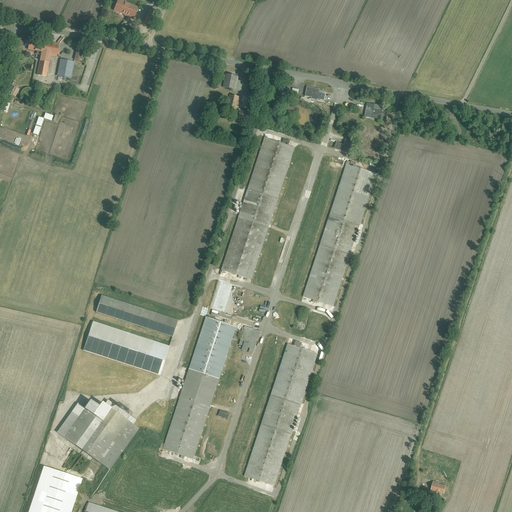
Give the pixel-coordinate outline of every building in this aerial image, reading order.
[(135,8),(115,0),(111,10),(131,18),(135,8)] [(149,25),(152,13),(145,11),(143,23),(149,25)] [(55,58),(57,47),(29,41),(27,51),(39,54),(35,74),(45,76),(49,57),(55,58)] [(86,51),(77,48),(74,61),(82,63),(86,51)] [(73,64),(60,61),(57,76),(71,78),(73,64)] [(238,78),(226,75),(223,89),(235,92),(238,78)] [(275,83),(273,93),(286,96),(288,96),(290,84),(286,83),(286,85),(275,83)] [(22,93),(22,97),(25,100),(30,100),(33,98),(34,94),(32,89),(27,88),(24,90),(22,93)] [(317,100),(324,101),(326,94),(319,93),(319,90),(306,88),(304,97),(317,100)] [(239,111),(241,99),(230,96),(227,109),(239,111)] [(366,105),(364,118),(386,122),(389,109),(366,105)] [(288,143),(279,140),(278,143),(264,139),(221,271),(251,280),(293,148),(287,146),(288,143)] [(357,142),(346,139),(344,145),(355,148),(357,142)] [(336,144),(334,150),(352,155),(353,149),(336,144)] [(377,174),(359,168),(360,165),(351,162),(350,165),(346,164),(303,297),(334,307),(377,174)] [(178,322),(103,297),(97,313),(173,338),(178,322)] [(236,328),(206,319),(163,449),(194,459),(236,328)] [(170,347),(94,323),(84,352),(161,376),(170,347)] [(249,353),(254,354),(262,332),(245,326),(239,345),(244,347),(243,350),(248,352),(249,350),(250,350),(249,353)] [(319,355),(288,345),(244,476),(275,487),(319,355)] [(78,404),(57,433),(109,471),(139,430),(133,426),(137,422),(129,416),(132,412),(118,402),(115,405),(110,401),(104,408),(101,405),(98,409),(89,403),(84,409),(78,404)] [(220,411),(218,417),(228,420),(230,415),(220,411)] [(71,511),(82,480),(44,468),(28,511),(71,511)] [(433,480),(430,491),(437,494),(438,492),(443,494),(446,486),(438,483),(439,482),(433,480)] [(116,511),(90,503),(87,511),(116,511)]
